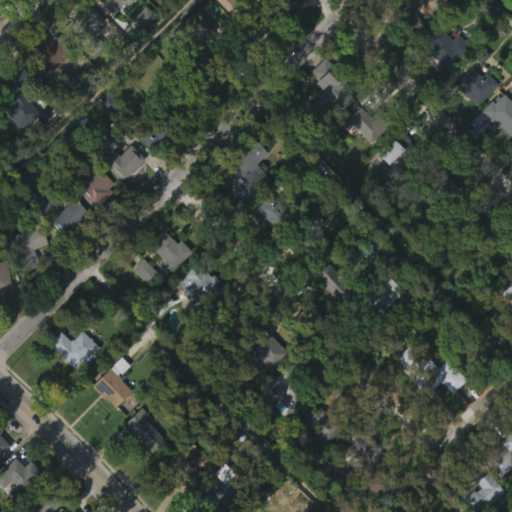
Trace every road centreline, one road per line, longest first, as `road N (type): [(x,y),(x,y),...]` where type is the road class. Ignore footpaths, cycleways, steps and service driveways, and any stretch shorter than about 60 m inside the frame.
road 1 (residential): [(0,350),(357,0)]
road 2 (residential): [(174,182),(408,434),(442,442),(511,376)]
road 3 (residential): [(350,8),(511,190)]
road 4 (tertiary): [(0,381),(130,511)]
